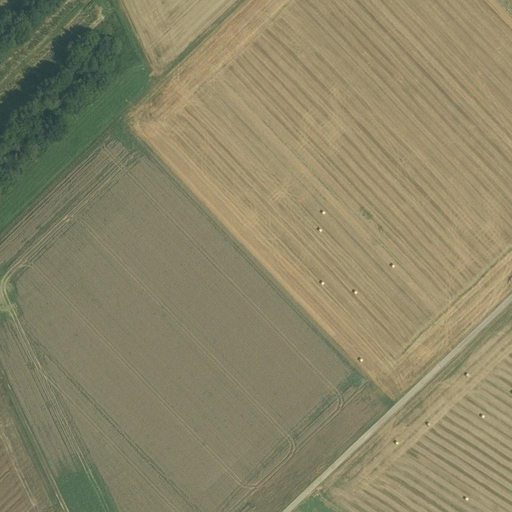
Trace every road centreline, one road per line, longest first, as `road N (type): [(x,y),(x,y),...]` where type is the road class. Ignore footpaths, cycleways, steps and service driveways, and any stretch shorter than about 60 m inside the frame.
road 1 (track): [(0,243),(255,0)]
road 2 (track): [(288,511),(511,300)]
road 3 (track): [(0,370),(69,511)]
